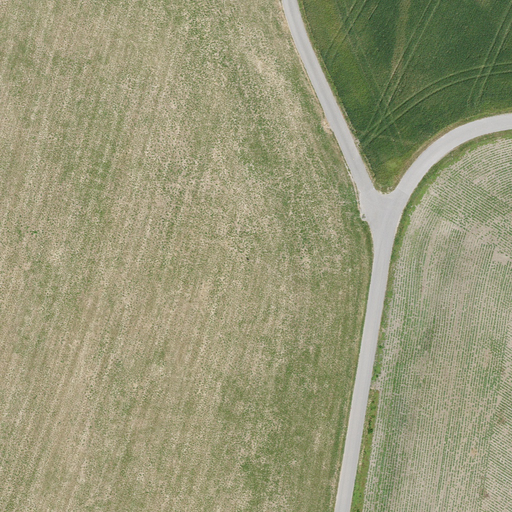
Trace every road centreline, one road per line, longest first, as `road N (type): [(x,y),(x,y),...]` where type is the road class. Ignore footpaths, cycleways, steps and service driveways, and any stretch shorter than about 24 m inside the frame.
road 1 (track): [(511,120),(442,150),(422,169),(389,233),(347,511)]
road 2 (track): [(295,0),(389,233)]
